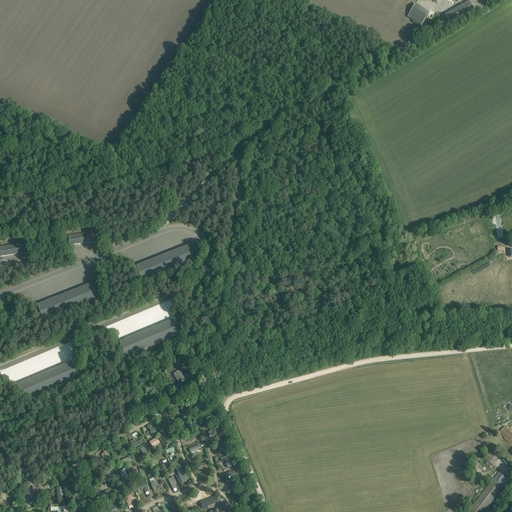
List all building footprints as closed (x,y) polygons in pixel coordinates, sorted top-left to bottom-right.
[(476,11),(470,1),(446,15),(452,25),(476,11)] [(428,12),(415,4),(408,17),(421,25),(428,12)] [(68,236),(69,245),(93,242),(92,233),(68,236)] [(193,243),(136,266),(142,282),(199,259),(193,243)] [(0,247),(0,256),(22,253),(20,244),(0,247)] [(43,321),(100,298),(94,282),(37,305),(43,321)] [(175,319),(119,342),(125,358),(182,334),(175,319)] [(80,377),(73,361),(17,385),(24,400),(80,377)] [(174,374),(179,383),(186,379),(181,370),(174,374)] [(155,424),(148,427),(152,434),(158,431),(155,424)] [(511,433),(505,427),(499,433),(505,438),(504,439),(511,445),(511,444),(511,450),(510,452),(511,453),(511,433)] [(154,448),(161,443),(157,437),(150,442),(154,448)] [(144,443),(142,440),(137,442),(136,439),(130,442),(133,449),(144,443)] [(196,453),(202,450),(200,445),(190,449),(192,456),(196,454),(196,453)] [(145,447),(139,450),(144,458),(149,455),(145,447)] [(104,462),(111,460),(108,451),(102,453),(104,462)] [(492,465),(498,458),(490,452),(486,458),(488,459),(486,461),(492,465)] [(229,468),(234,467),(231,456),(222,458),(223,462),(227,461),(229,468)] [(182,466),(177,468),(182,483),(187,481),(182,466)] [(475,479),(481,470),(476,467),(470,476),(475,479)] [(123,482),(128,481),(126,469),(120,470),(123,482)] [(500,482),(505,475),(501,472),(496,479),(494,478),(468,511),(483,511),(504,485),(500,482)] [(150,479),(154,491),(161,489),(157,477),(150,479)] [(126,497),(129,509),(135,508),(132,496),(126,497)] [(210,499),(201,502),(203,509),(208,508),(207,506),(208,506),(207,504),(211,502),(210,499)]
